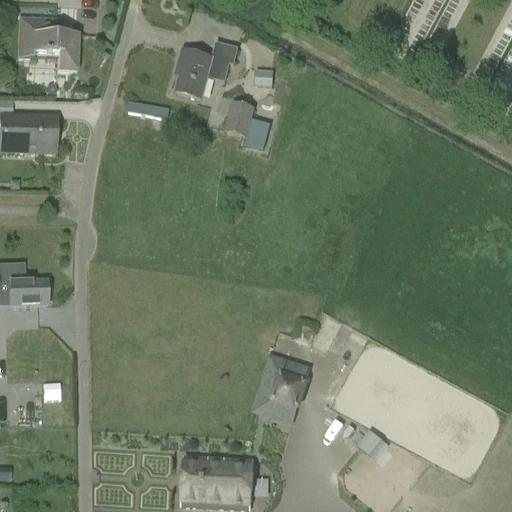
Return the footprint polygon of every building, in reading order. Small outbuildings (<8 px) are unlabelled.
[(63,25),(19,23),(17,63),(56,64),(56,76),(76,77),(77,39),(62,39),(63,25)] [(181,73),(175,95),(201,103),(207,82),(224,87),(229,68),(233,69),(238,52),(214,46),(210,62),(181,55),(176,72),(181,73)] [(256,73),(255,89),(271,90),(272,74),(256,73)] [(254,112),(231,105),(223,135),(246,141),(252,122),(254,112)] [(0,156),(55,158),(56,121),(12,121),(0,120),(0,156)] [(269,127),(252,122),(246,141),(244,148),(261,153),(269,127)] [(0,311),(47,310),(46,286),(25,286),(24,280),(24,267),(0,268),(0,311)] [(309,373),(270,361),(252,418),(291,430),(309,373)] [(355,447),(366,457),(378,443),(368,434),(355,447)] [(250,511),(252,465),(183,462),(180,511),(186,511),(250,511)]
